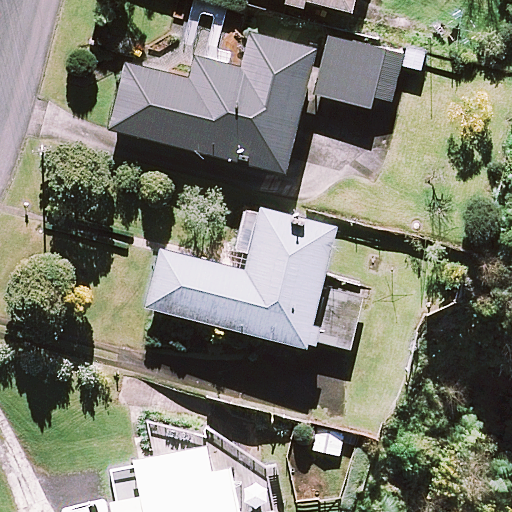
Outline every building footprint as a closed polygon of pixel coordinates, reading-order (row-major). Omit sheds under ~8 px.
[(352,0),(305,0),(350,11),(352,0)] [(314,48),(201,19),(187,76),(125,61),(108,128),(282,172),(314,48)] [(316,94),(369,107),(372,94),(391,99),(402,53),(330,36),(316,94)] [(365,298),(318,286),(333,227),(257,208),(242,270),(160,250),(147,306),(294,342),(350,356),(365,298)] [(206,445),(131,459),(133,467),(111,471),(118,511),(239,511),(231,467),(211,471),(206,445)]
